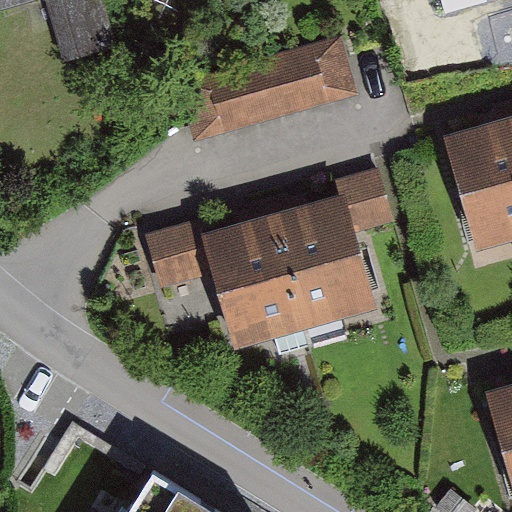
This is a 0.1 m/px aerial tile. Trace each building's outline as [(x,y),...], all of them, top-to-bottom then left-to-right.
[(0,0),(0,11),(42,0),(46,0),(67,72),(125,56),(109,0),(0,0)] [(345,42),(182,85),(197,142),(360,100),(345,42)] [(511,117),(457,134),(490,247),(511,240),(511,117)] [(387,309),(356,193),(155,245),(168,293),(227,278),(245,347),(387,309)] [(511,386),(498,391),(511,439),(511,386)] [(218,511),(151,472),(126,511),(218,511)]
